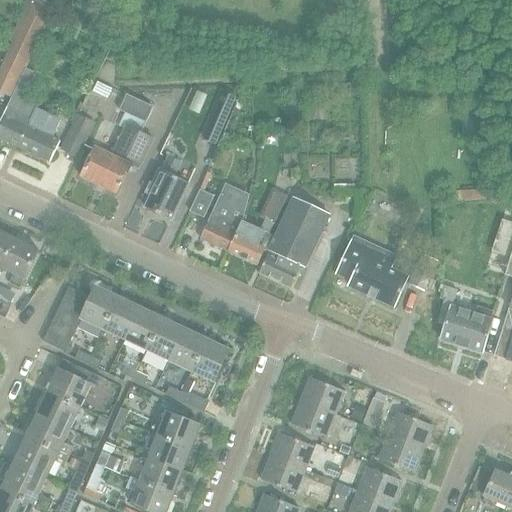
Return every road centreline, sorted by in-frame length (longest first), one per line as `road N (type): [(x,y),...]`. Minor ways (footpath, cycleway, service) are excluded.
road 1 (residential): [(286,324),(0,190)]
road 2 (residential): [(485,402),(286,324)]
road 3 (residential): [(205,511),(286,324)]
